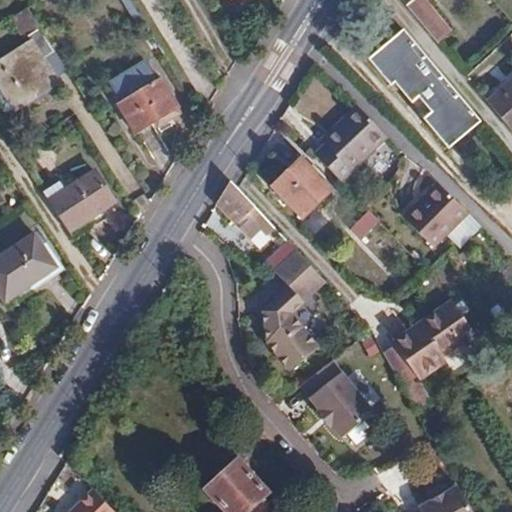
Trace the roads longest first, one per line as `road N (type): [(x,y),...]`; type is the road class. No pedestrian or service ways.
road 1 (tertiary): [(319,0),(0,509)]
road 2 (unknown): [(117,320),(0,145)]
